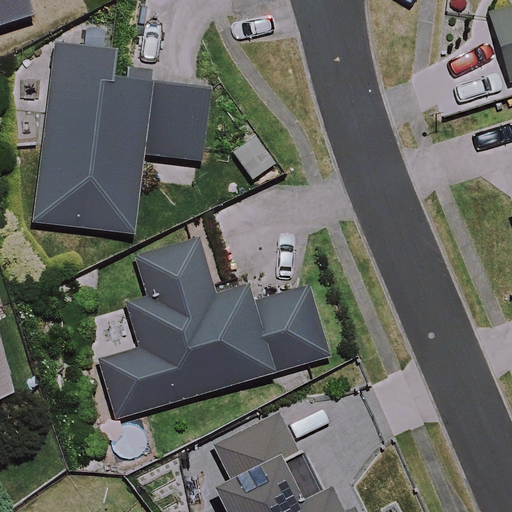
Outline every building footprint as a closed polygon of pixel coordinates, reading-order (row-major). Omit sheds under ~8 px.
[(0,0),(0,31),(35,21),(28,0),(0,0)] [(511,8),(492,14),(511,83),(511,8)] [(116,57),(59,49),(36,223),(133,236),(144,157),(202,164),(212,94),(112,80),(116,57)] [(261,132),(232,150),(253,185),(282,167),(261,132)] [(201,241),(117,265),(114,266),(111,268),(108,270),(105,273),(104,276),(102,279),(102,283),(102,287),(102,290),(103,293),(105,297),(107,299),(110,302),(113,304),(117,305),(120,306),(124,305),(127,305),(128,305),(142,353),(102,364),(118,420),(330,360),(311,292),(255,308),(249,290),(218,299),(201,241)] [(319,498),(282,417),(215,447),(230,482),(214,489),(224,511),(358,511),(346,486),(319,498)]
